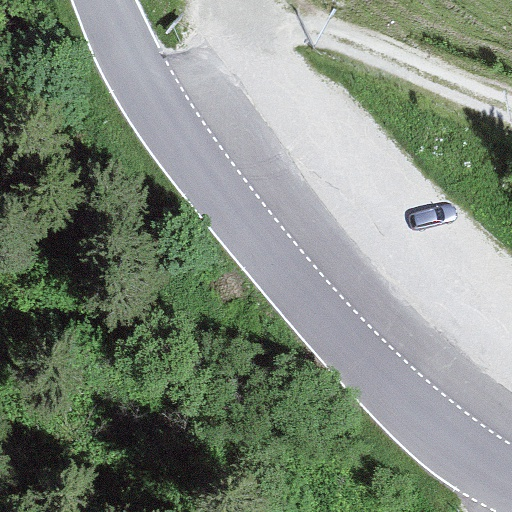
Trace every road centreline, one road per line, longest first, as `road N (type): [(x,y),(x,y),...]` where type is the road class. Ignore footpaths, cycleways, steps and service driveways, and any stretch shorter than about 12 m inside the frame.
road 1 (tertiary): [(511,484),(283,284),(181,158),(106,0)]
road 2 (track): [(511,113),(364,48),(293,30),(234,40),(150,94)]
